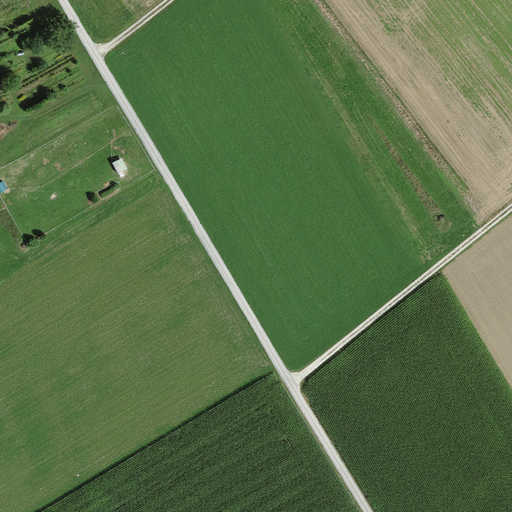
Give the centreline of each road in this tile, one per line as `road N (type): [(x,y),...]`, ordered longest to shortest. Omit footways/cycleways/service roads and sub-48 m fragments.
road 1 (track): [(373,511),(71,0)]
road 2 (track): [(298,386),(511,211)]
